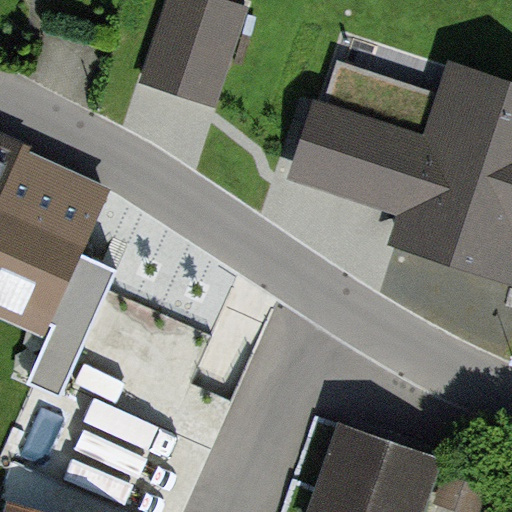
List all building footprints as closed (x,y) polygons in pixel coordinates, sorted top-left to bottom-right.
[(246,0),(166,0),(139,81),(215,106),(250,1),(246,0)] [(329,56),(316,96),(431,132),(443,93),(329,56)] [(316,96),(290,176),(405,213),(395,244),(511,280),(511,276),(511,83),(452,65),(443,93),(431,132),(316,96)] [(0,327),(39,345),(111,186),(0,135),(0,327)] [(424,511),(443,462),(332,422),(299,511),(424,511)]
